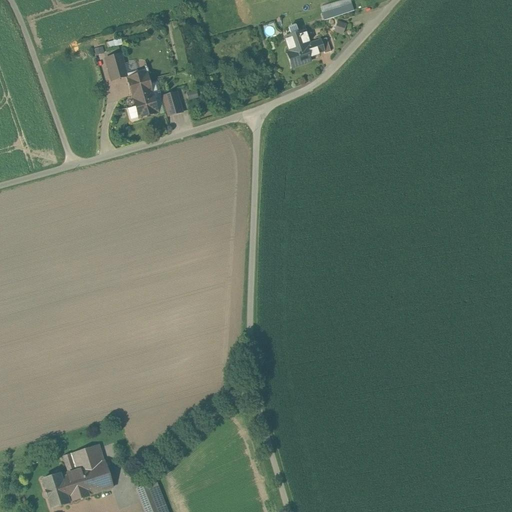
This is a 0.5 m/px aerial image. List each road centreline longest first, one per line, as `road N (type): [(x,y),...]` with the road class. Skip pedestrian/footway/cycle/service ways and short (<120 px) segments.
road 1 (residential): [(255,112),(250,382),(291,511)]
road 2 (unclassified): [(255,112),(71,164)]
road 3 (residential): [(395,0),(313,86),(255,112)]
road 4 (unclassified): [(71,164),(11,0)]
